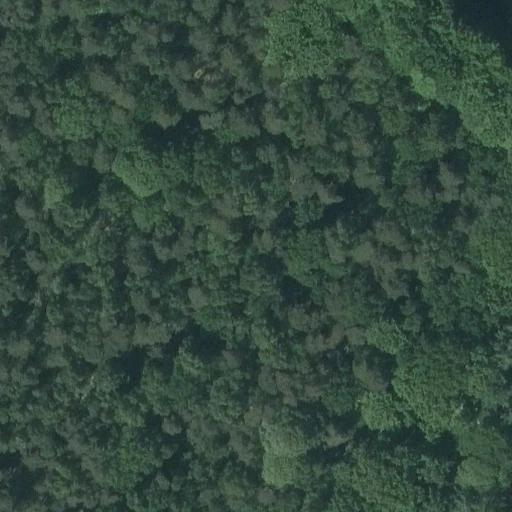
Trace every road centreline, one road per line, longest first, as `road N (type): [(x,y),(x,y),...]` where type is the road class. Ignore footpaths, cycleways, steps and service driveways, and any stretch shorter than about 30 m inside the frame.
road 1 (track): [(386,511),(511,296)]
road 2 (track): [(406,0),(511,91)]
